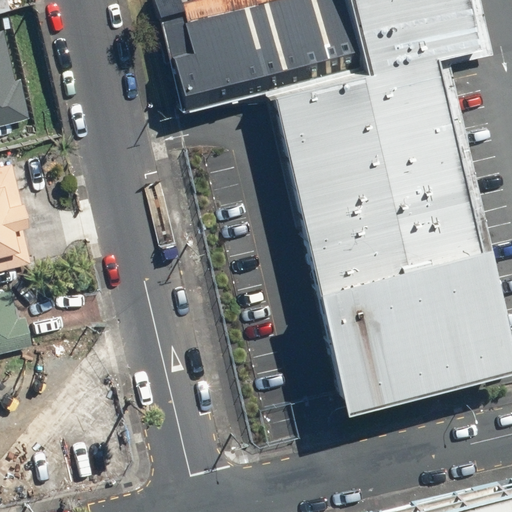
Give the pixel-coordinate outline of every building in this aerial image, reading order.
[(350,65),(335,0),(175,0),(173,1),(183,47),(164,51),(176,105),(254,87),(350,65)] [(343,0),(358,63),(423,49),(470,38),(461,0),(343,0)] [(12,79),(4,30),(0,30),(0,122),(25,118),(18,78),(12,79)] [(423,49),(350,65),(254,87),(327,401),(495,363),(423,49)] [(0,254),(15,251),(10,229),(21,227),(7,162),(0,163),(0,254)] [(13,316),(6,286),(0,287),(0,352),(29,346),(22,314),(13,316)] [(511,511),(511,477),(363,511),(362,511),(511,511)]
